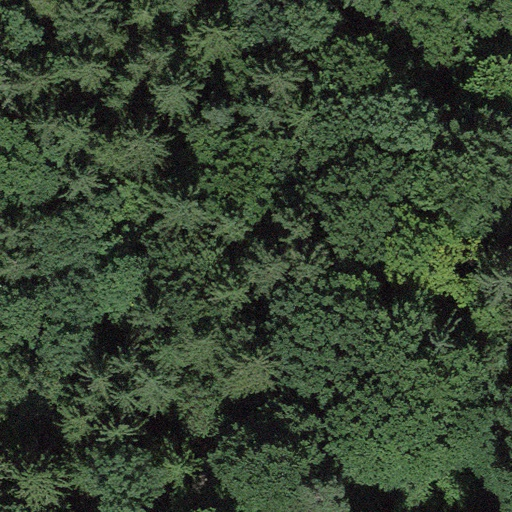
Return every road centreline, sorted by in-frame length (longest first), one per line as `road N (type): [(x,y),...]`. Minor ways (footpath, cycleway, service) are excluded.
road 1 (track): [(0,321),(76,236),(190,190),(353,156),(511,157)]
road 2 (track): [(511,495),(422,443),(297,423),(224,465),(188,511)]
